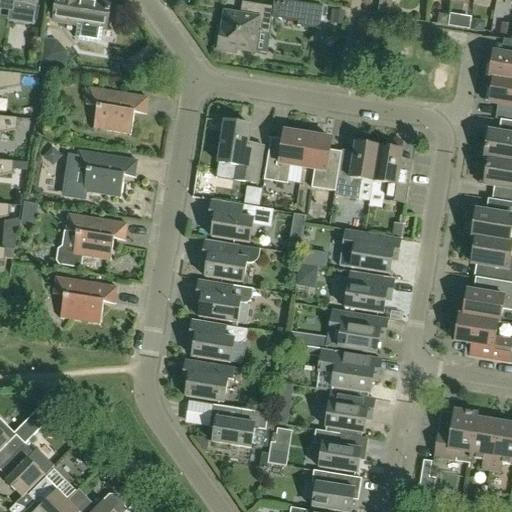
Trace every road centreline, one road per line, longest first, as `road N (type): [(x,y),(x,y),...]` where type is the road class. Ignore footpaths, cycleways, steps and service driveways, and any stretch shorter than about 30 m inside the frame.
road 1 (residential): [(188,85),(145,369),(158,423),(221,511)]
road 2 (residential): [(441,134),(422,120),(188,85)]
road 3 (residential): [(410,366),(441,134)]
road 4 (residential): [(386,511),(410,366)]
